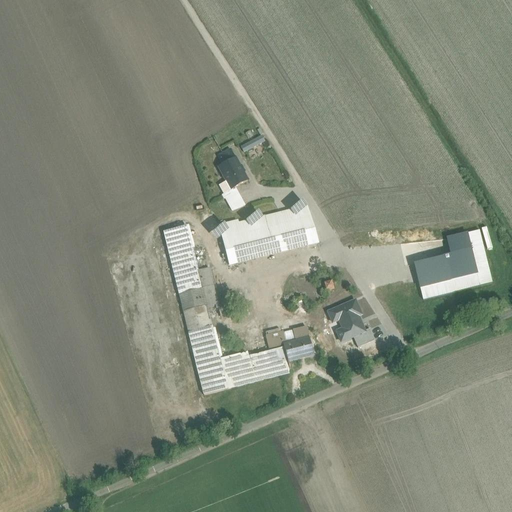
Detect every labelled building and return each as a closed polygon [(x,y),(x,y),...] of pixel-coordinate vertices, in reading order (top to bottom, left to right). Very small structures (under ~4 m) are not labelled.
[(263,137),(244,148),(249,157),(268,146),(263,137)] [(230,151),(224,154),(223,152),(219,154),(220,156),(218,158),(222,166),(234,160),(230,151)] [(247,183),(234,160),(222,166),(219,169),(227,184),(231,191),(236,188),(247,183)] [(246,207),(236,188),(231,191),(227,184),(220,188),(234,214),(246,207)] [(301,222),(231,239),(237,264),(307,247),(301,222)] [(423,299),(495,285),(484,231),(453,237),(456,256),(416,264),(423,299)] [(183,232),(164,237),(169,255),(188,250),(183,232)] [(188,250),(169,255),(179,296),(203,290),(198,272),(192,249),(188,250)] [(179,296),(183,313),(207,307),(210,321),(221,318),(209,270),(198,272),(203,290),(179,296)] [(331,282),(323,284),(325,293),(333,291),(331,282)] [(158,284),(150,285),(152,298),(160,296),(158,284)] [(148,286),(140,288),(142,300),(150,298),(148,286)] [(163,304),(156,305),(158,321),(165,320),(163,304)] [(145,307),(146,323),(155,322),(153,307),(145,307)] [(183,313),(197,372),(221,366),(220,362),(210,321),(207,307),(183,313)] [(168,328),(160,329),(163,341),(171,339),(168,328)] [(285,345),(283,346),(284,350),(287,364),(288,364),(313,358),(306,329),(293,332),(295,343),(285,345)] [(152,343),(161,342),(158,330),(150,331),(152,343)] [(280,334),(272,336),(276,352),(284,350),(283,346),(285,345),(284,340),(282,340),(280,334)] [(173,346),(165,348),(168,360),(176,358),(173,346)] [(163,349),(155,350),(157,362),(165,361),(163,349)] [(248,359),(254,384),(291,374),(288,364),(287,364),(284,350),(276,352),(248,359)] [(248,359),(247,355),(220,362),(221,366),(197,372),(203,397),(254,384),(248,359)] [(170,368),(172,378),(180,377),(178,367),(170,368)] [(167,368),(159,370),(162,382),(170,380),(167,368)] [(174,386),(177,398),(192,395),(190,383),(174,386)] [(172,387),(164,389),(166,401),(175,400),(172,387)]
